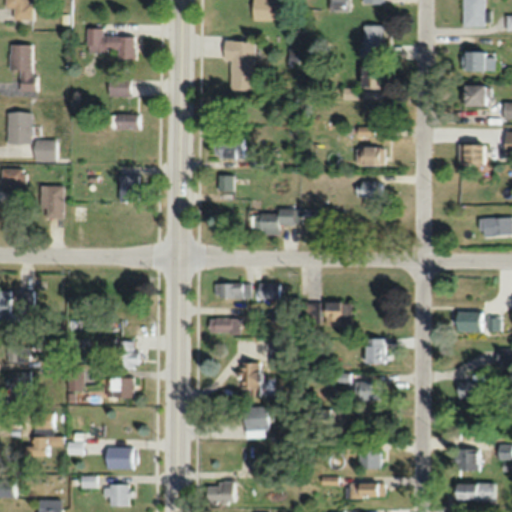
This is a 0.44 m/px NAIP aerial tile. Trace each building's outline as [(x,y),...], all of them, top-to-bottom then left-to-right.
[(28,0),(27,0),(3,0),(4,7),(13,8),(12,18),(31,19),(31,0),(28,0)] [(349,11),(348,0),(326,0),(327,11),(349,11)] [(483,0),(461,0),(462,26),(486,26),(486,11),(484,11),(483,0)] [(269,4),(258,4),(258,16),(269,16),(269,4)] [(361,56),(383,56),(383,24),(361,24),(361,56)] [(103,34),(103,26),(86,27),(86,50),(116,49),(116,59),(134,59),(134,34),(103,34)] [(224,60),(229,60),(229,90),(254,90),(254,40),(224,40),(224,60)] [(9,91),(33,92),(34,43),(10,43),(9,91)] [(494,70),(494,50),(462,51),(462,70),(494,70)] [(383,87),(383,65),(361,65),(361,87),(383,87)] [(108,95),(130,95),(130,75),(108,75),(108,95)] [(487,84),(462,84),(462,105),(487,105),(487,84)] [(356,98),(356,88),(343,88),(343,98),(356,98)] [(511,101),(503,102),(503,117),(511,117),(511,101)] [(7,141),(31,141),(31,110),(7,110),(7,141)] [(140,112),(113,112),(113,129),(140,129),(140,112)] [(372,126),(358,126),(358,134),(372,134),(372,126)] [(215,156),(245,156),(245,135),(215,135),(215,156)] [(34,138),(34,158),(56,158),(56,138),(34,138)] [(484,143),(459,143),(459,162),(484,162),(484,143)] [(385,163),(385,145),(356,145),(356,163),(385,163)] [(251,156),(251,166),(272,166),(272,156),(251,156)] [(26,183),(26,167),(1,167),(1,183),(26,183)] [(235,190),(235,174),(216,174),(216,190),(235,190)] [(139,199),(139,175),(119,175),(119,199),(139,199)] [(356,197),(384,197),(384,180),(356,180),(356,197)] [(63,217),(63,183),(40,183),(40,207),(45,207),(45,217),(63,217)] [(279,211),(257,211),(257,232),(279,232),(279,222),(297,222),(297,205),(279,205),(279,211)] [(511,216),(479,216),(479,234),(511,234),(511,216)] [(215,281),(215,297),(252,297),(252,281),(215,281)] [(259,297),(281,297),(281,281),(259,281),(259,297)] [(0,325),(12,326),(12,288),(0,288),(0,325)] [(18,289),(18,309),(35,309),(35,289),(18,289)] [(344,301),(325,301),(326,324),(345,324),(344,301)] [(483,310),(455,310),(455,330),(483,330),(483,310)] [(501,315),(487,315),(487,330),(501,330),(501,315)] [(240,316),(210,316),(210,332),(240,332),(240,316)] [(361,338),(361,363),(385,363),(385,338),(361,338)] [(117,368),(137,368),(137,340),(117,340),(117,368)] [(29,361),(29,341),(7,341),(7,361),(29,361)] [(511,366),(511,346),(496,347),(496,366),(511,366)] [(262,362),(242,362),(242,389),(250,389),(250,396),(262,396),(262,362)] [(31,395),(31,371),(7,371),(7,386),(13,386),(13,395),(31,395)] [(111,376),(111,397),(135,397),(135,376),(111,376)] [(482,380),(457,380),(457,396),(482,396),(482,380)] [(382,381),(356,381),(356,399),(382,399),(382,381)] [(245,436),(268,436),(268,406),(245,406),(245,436)] [(50,455),(49,444),(55,444),(55,412),(34,412),(34,445),(26,445),(26,455),(50,455)] [(511,442),(499,443),(499,459),(511,458),(511,442)] [(136,468),(136,446),(106,446),(106,468),(136,468)] [(457,470),(480,470),(480,448),(457,448),(457,470)] [(382,449),(360,449),(360,468),(382,468),(382,449)] [(96,486),(96,475),(81,476),(81,487),(96,486)] [(0,494),(17,495),(17,481),(0,481),(0,494)] [(207,502),(235,502),(235,481),(207,481),(207,502)] [(385,497),(385,481),(349,481),(349,497),(385,497)] [(493,482),(453,482),(453,501),(493,501),(493,482)] [(131,483),(109,483),(109,505),(131,505),(131,483)]
